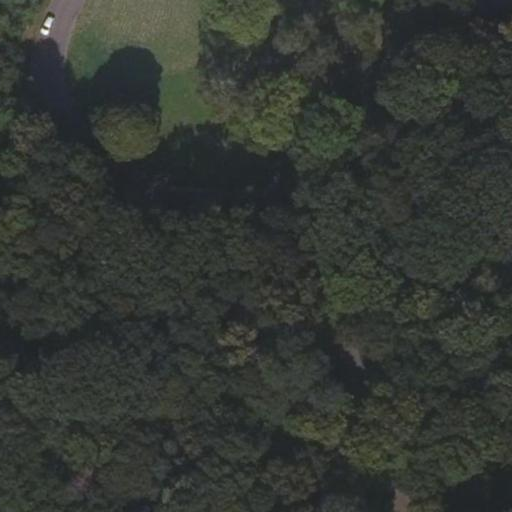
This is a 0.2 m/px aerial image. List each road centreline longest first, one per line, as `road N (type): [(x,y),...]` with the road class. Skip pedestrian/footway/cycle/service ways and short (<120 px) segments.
road 1 (unclassified): [(60,0),(50,25),(82,115),(154,178),(252,189),(307,180),(362,143),(396,75),(404,0)]
road 2 (track): [(307,180),(423,511)]
road 3 (track): [(0,207),(66,71)]
